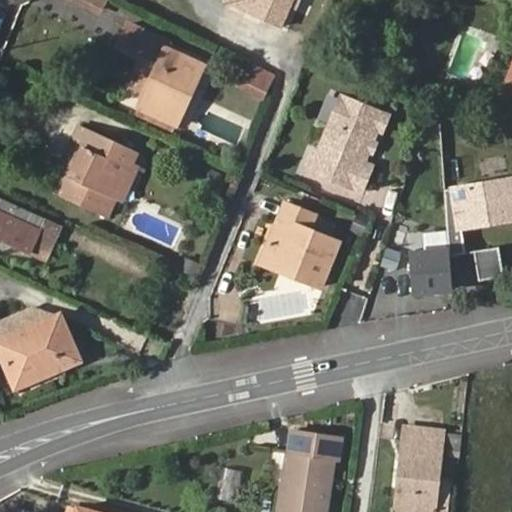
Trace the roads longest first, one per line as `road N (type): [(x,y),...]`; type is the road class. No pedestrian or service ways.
road 1 (tertiary): [(0,455),(76,428),(511,329)]
road 2 (unknown): [(178,378),(288,94)]
